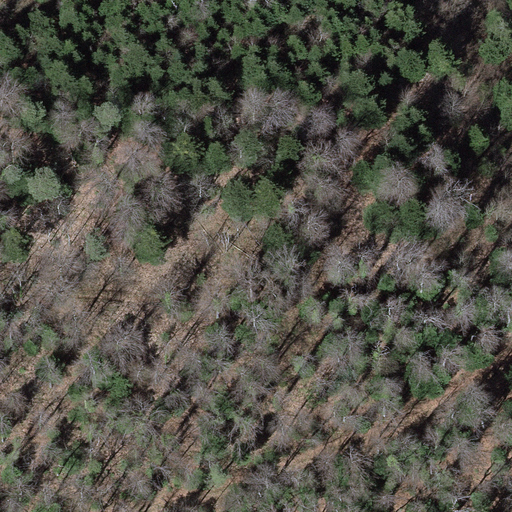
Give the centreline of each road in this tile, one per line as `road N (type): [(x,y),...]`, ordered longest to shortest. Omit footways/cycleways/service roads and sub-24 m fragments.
road 1 (track): [(0,288),(156,295),(468,254),(511,240)]
road 2 (track): [(511,360),(453,397),(249,484),(124,511)]
